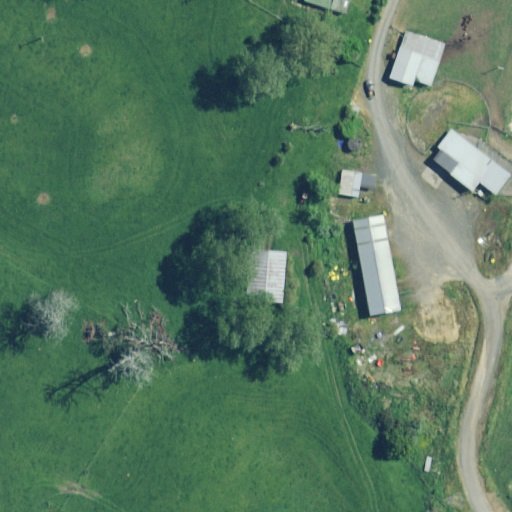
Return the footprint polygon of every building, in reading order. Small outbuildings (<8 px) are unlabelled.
[(347,0),(304,0),(304,1),(343,14),(347,0)] [(444,45),(406,31),(389,78),(411,86),(413,80),(429,86),(444,45)] [(509,176),(451,131),(438,148),(440,150),(432,161),(471,192),(478,182),(494,195),(509,176)] [(377,176),(342,172),(339,194),(374,198),(377,176)] [(399,311),(382,216),(352,221),(369,316),(399,311)] [(285,253),(247,250),(244,302),(281,304),(285,253)]
